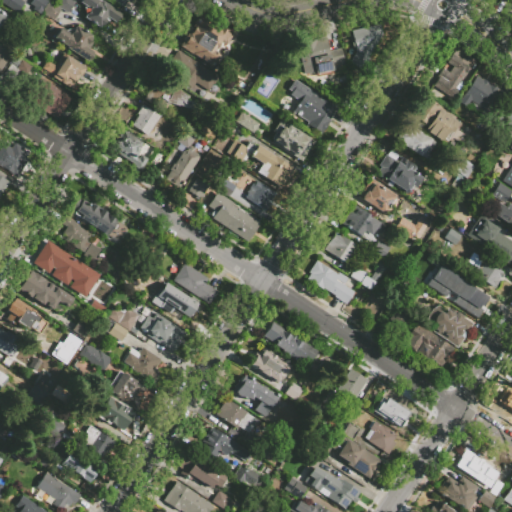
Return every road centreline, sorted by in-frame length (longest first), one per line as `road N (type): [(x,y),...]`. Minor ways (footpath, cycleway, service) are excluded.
road 1 (residential): [(68,152),(511,445)]
road 2 (residential): [(110,511),(401,70)]
road 3 (residential): [(236,0),(275,16),(353,0),(440,4),(511,53)]
road 4 (residential): [(511,322),(387,511)]
road 5 (residential): [(167,0),(68,152)]
road 6 (residential): [(68,152),(0,257)]
